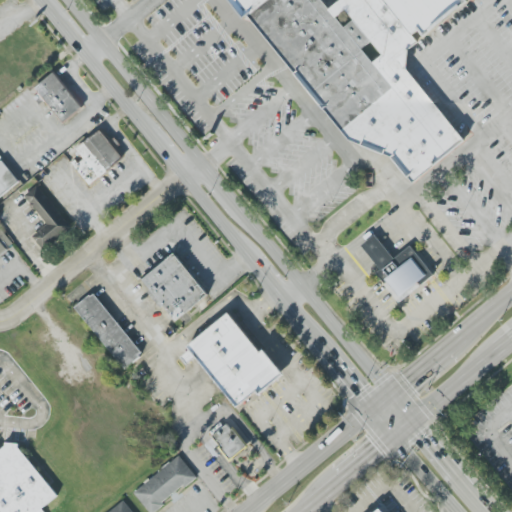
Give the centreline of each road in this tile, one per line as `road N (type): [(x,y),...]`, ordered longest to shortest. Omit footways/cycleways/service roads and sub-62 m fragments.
road 1 (residential): [(0,318),(22,311),(203,166)]
road 2 (secondary): [(203,166),(68,0)]
road 3 (secondary): [(391,392),(242,511)]
road 4 (secondary): [(331,323),(238,208)]
